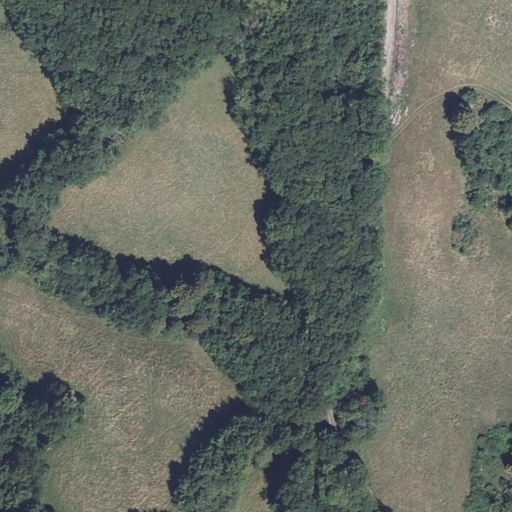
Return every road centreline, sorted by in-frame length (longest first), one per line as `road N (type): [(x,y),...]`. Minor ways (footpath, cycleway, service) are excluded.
road 1 (track): [(335,419),(332,386),(345,317),(375,242),(391,0)]
road 2 (track): [(335,419),(297,413),(230,333),(183,310)]
